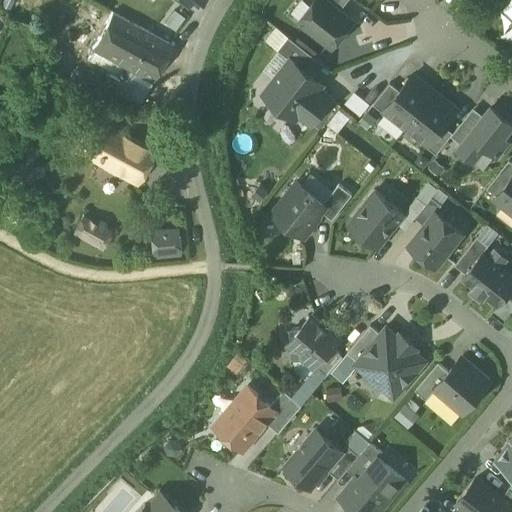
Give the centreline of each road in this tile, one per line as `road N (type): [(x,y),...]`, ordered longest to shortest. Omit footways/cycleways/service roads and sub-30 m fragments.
road 1 (residential): [(233,0),(199,85),(199,182),(214,290),(201,339),(42,511)]
road 2 (residential): [(511,347),(432,295),(379,274),(355,279)]
road 3 (residential): [(511,381),(407,511)]
